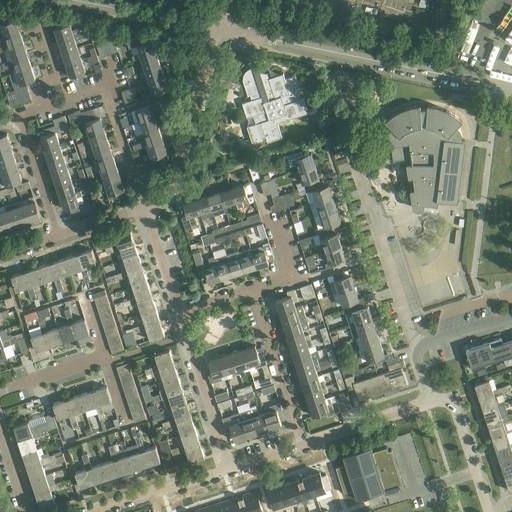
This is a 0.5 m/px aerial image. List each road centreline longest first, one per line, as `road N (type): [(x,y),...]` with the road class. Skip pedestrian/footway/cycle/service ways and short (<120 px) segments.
road 1 (tertiary): [(454,80),(222,30)]
road 2 (residential): [(421,348),(345,138)]
road 3 (residential): [(145,208),(171,191),(222,30)]
road 4 (residential): [(229,467),(179,313)]
road 5 (residential): [(303,444),(253,290)]
road 6 (tertiary): [(222,30),(78,0)]
road 7 (residential): [(94,511),(229,467)]
road 8 (residential): [(303,444),(430,403)]
road 9 (residential): [(430,403),(454,409),(489,511)]
road 10 (residential): [(17,114),(56,235)]
